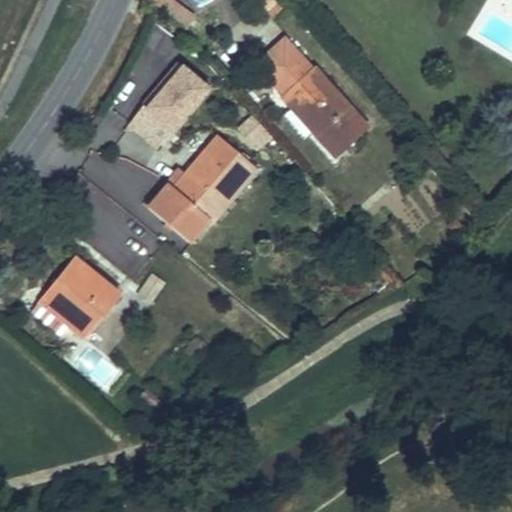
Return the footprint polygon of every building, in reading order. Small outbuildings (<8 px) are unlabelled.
[(193,14),(172,0),(151,0),(150,3),(184,27),(193,14)] [(283,10),(273,0),(269,0),(262,6),(273,18),(283,10)] [(313,131),(338,159),(370,131),(287,40),(259,64),(285,95),(288,92),(319,126),(313,131)] [(173,66),(137,107),(138,108),(167,132),(202,91),(173,66)] [(285,95),(283,96),(313,131),(319,126),(288,92),(285,95)] [(167,132),(138,108),(124,126),(152,150),(167,132)] [(234,127),(254,150),(270,136),(250,113),(234,127)] [(206,221),(250,170),(212,136),(194,157),(198,161),(184,177),(180,174),(168,187),(162,182),(143,203),(183,238),(202,217),(206,221)] [(198,161),(194,157),(180,174),(184,177),(198,161)] [(168,187),(180,174),(173,168),(162,182),(168,187)] [(77,255),(41,296),(87,336),(123,294),(106,280),(93,269),(77,255)] [(150,273),(138,291),(149,298),(161,280),(150,273)]
